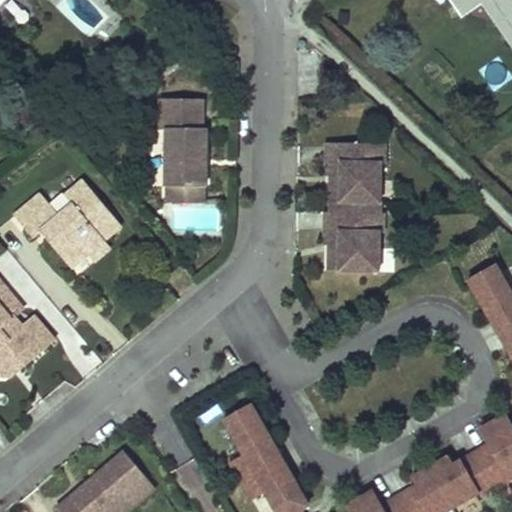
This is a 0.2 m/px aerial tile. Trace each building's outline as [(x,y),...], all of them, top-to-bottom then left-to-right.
[(511,0),(456,0),(458,3),(462,0),(493,0),(511,27),(511,0)] [(511,27),(493,0),(462,0),(458,3),(464,11),(482,0),(511,46),(511,27)] [(208,93),(167,91),(165,121),(171,122),(168,180),(170,180),(207,181),(209,181),(211,123),(206,123),(208,93)] [(383,143),(324,143),(324,177),(329,177),(339,177),(339,202),(379,202),(379,164),(383,164),(383,143)] [(329,202),(339,202),(339,177),(329,177),(329,202)] [(207,181),(170,180),(169,196),(207,197),(207,181)] [(37,194),(12,217),(32,240),(39,233),(73,271),(90,256),(85,250),(100,237),(105,243),(123,226),(83,182),(66,197),(72,204),(58,217),(37,194)] [(221,201),(167,202),(168,235),(222,235),(221,201)] [(379,202),(339,202),(329,202),(329,212),(379,213),(379,202)] [(379,213),(329,212),(324,212),(323,246),(328,246),(338,246),(338,271),(378,272),(378,233),(382,233),(382,213),(379,213)] [(328,271),(338,271),(338,246),(328,246),(328,271)] [(478,283),(510,265),(505,257),(473,275),(478,283)] [(511,269),(510,265),(478,283),(495,313),(503,308),(509,305),(511,310),(511,269)] [(0,373),(3,356),(8,352),(11,356),(16,353),(24,363),(53,338),(33,314),(21,323),(13,314),(22,306),(0,279),(0,373)] [(511,310),(509,305),(503,308),(511,324),(511,310)] [(8,352),(3,356),(0,373),(10,375),(24,363),(16,353),(11,356),(8,352)] [(250,403),(223,418),(228,426),(255,411),(250,403)] [(255,411),(228,426),(244,454),(230,462),(252,501),(267,492),(278,511),(302,511),(301,510),(309,505),(292,476),(284,480),(278,484),(258,448),(264,445),(272,440),(255,411)] [(486,444),(511,429),(511,424),(505,413),(477,429),(486,444)] [(367,511),(441,511),(479,490),(481,494),(511,476),(511,429),(486,444),(452,463),(448,455),(411,476),(415,485),(381,504),(367,511)] [(258,448),(278,484),(284,480),(264,445),(258,448)] [(126,452),(58,508),(61,511),(128,511),(157,489),(126,452)] [(345,504),(349,511),(367,511),(381,504),(373,488),(345,504)]
